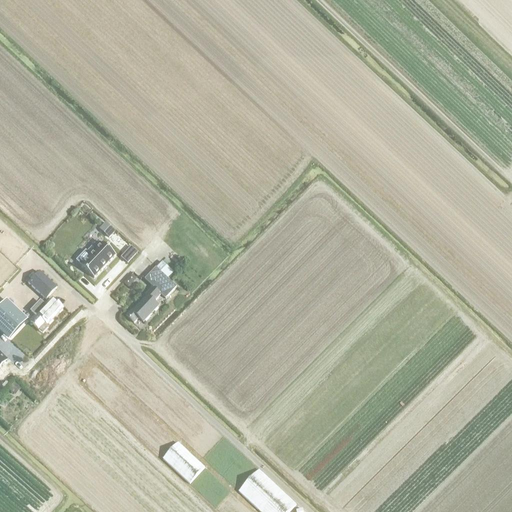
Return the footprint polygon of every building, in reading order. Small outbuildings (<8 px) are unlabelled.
[(91,257),(81,267),(94,279),(116,256),(103,244),(102,245),(98,242),(87,253),(91,257)] [(137,254),(131,248),(122,258),(128,264),(137,254)] [(131,311),(126,317),(134,324),(139,319),(143,324),(159,307),(154,303),(161,296),(166,300),(177,288),(156,268),(145,280),(153,288),(146,296),(147,297),(133,313),(131,311)] [(45,301),(57,288),(39,272),(28,285),(45,301)] [(51,299),(44,305),(40,301),(29,312),(34,317),(29,322),(38,330),(44,324),(46,326),(62,310),(51,299)] [(0,328),(9,337),(25,322),(12,309),(13,307),(6,300),(0,306),(0,328)]
